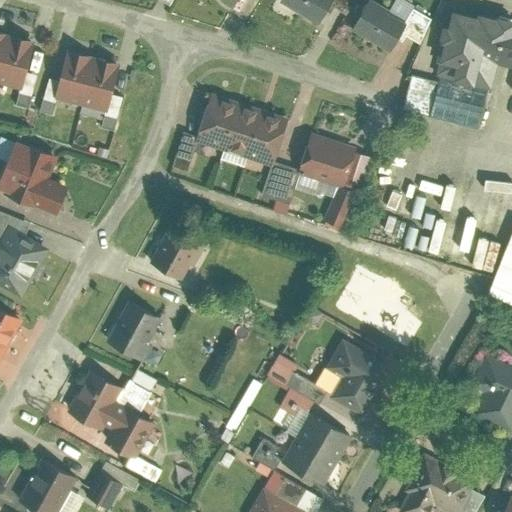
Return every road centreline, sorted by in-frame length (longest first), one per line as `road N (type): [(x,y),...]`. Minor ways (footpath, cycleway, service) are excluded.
road 1 (residential): [(186,37),(147,173),(0,421)]
road 2 (residential): [(389,98),(186,37)]
road 3 (residential): [(410,414),(472,282)]
road 4 (residential): [(186,37),(50,0)]
